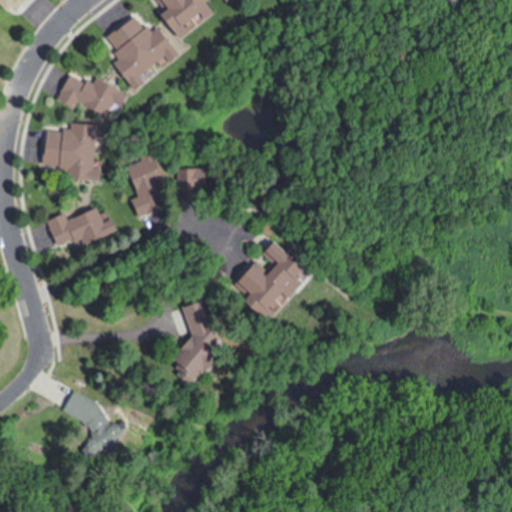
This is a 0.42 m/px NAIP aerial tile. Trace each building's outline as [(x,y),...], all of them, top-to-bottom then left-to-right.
[(0,0),(0,10),(1,11),(6,6),(12,12),(22,0),(0,0)] [(171,41),(205,11),(195,0),(151,0),(158,7),(149,15),(171,41)] [(166,49),(151,29),(143,35),(129,16),(102,36),(112,51),(115,59),(108,63),(127,90),(138,82),(132,74),(166,49)] [(51,101),(70,112),(75,105),(99,120),(109,104),(114,107),(121,96),(92,78),(89,83),(82,79),(80,84),(66,76),(51,101)] [(86,182),(91,125),(67,123),(66,128),(41,125),(37,164),(53,165),(52,171),(59,172),(59,180),(86,182)] [(134,218),(167,206),(148,157),(122,167),(134,198),(128,200),(134,218)] [(199,198),(199,169),(177,169),(177,198),(199,198)] [(52,248),(40,219),(61,211),(64,219),(91,208),(97,223),(106,220),(109,229),(78,242),(76,238),(52,248)] [(235,302),(259,326),(268,316),(259,308),(273,293),(280,300),(294,285),(285,276),(291,270),(263,243),(254,253),(267,265),(257,275),(245,264),(228,282),(241,295),(235,302)] [(173,373),(188,383),(201,364),(187,354),(173,373)] [(57,413),(94,435),(107,412),(71,390),(57,413)]
